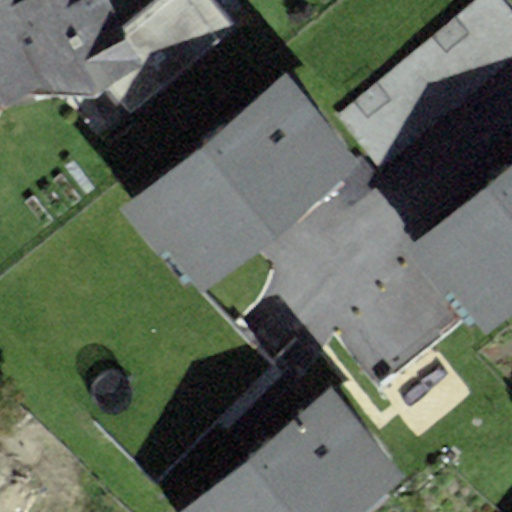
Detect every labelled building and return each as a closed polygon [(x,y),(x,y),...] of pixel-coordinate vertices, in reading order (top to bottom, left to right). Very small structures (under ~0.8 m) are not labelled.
[(0,29),(0,12),(22,0),(0,0),(0,110),(32,93),(0,29)] [(22,0),(0,12),(0,29),(32,93),(97,97),(108,90),(144,67),(122,28),(106,0),(22,0)] [(238,30),(213,0),(155,0),(122,28),(144,67),(108,90),(131,117),(238,30)] [(511,14),(500,0),(477,0),(338,116),(380,166),(511,55),(511,14)] [(286,77),(120,210),(159,258),(167,252),(204,298),(362,171),(286,77)] [(511,162),(405,253),(445,300),(452,294),(486,335),(511,312),(511,162)] [(329,389),(179,511),(366,511),(405,481),(329,389)]
